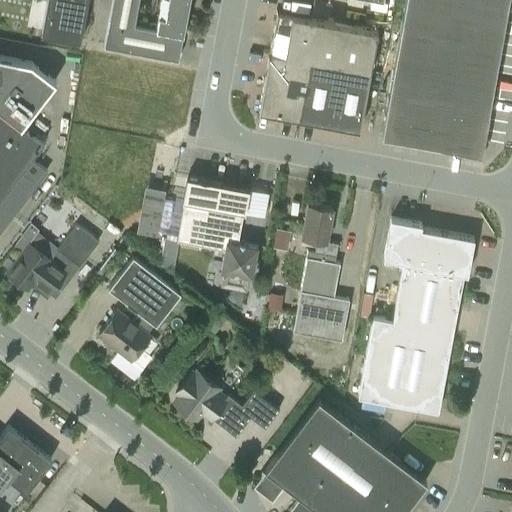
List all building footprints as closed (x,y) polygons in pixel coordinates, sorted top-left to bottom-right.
[(80,41),(87,0),(46,0),(41,34),(80,41)] [(178,59),(189,0),(112,0),(104,45),(178,59)] [(481,153),(508,0),(405,0),(381,135),(481,153)] [(270,51),(370,70),(377,30),(277,12),(270,51)] [(370,70),(270,51),(259,110),(359,128),(370,70)] [(0,210),(10,218),(47,170),(31,158),(43,142),(21,125),(55,79),(31,61),(0,54),(0,210)] [(181,199),(184,199),(176,239),(225,248),(226,239),(237,241),(243,210),(244,211),(248,187),(186,176),(181,199)] [(308,202),(301,237),(316,239),(314,251),(307,250),(335,255),(336,255),(338,243),(326,241),(332,207),(308,202)] [(414,263),(420,226),(421,223),(390,217),(383,258),(403,261),(414,263)] [(21,251),(6,271),(9,274),(8,277),(10,279),(16,283),(21,287),(24,285),(28,288),(34,280),(37,282),(43,287),(51,293),(56,286),(61,290),(80,265),(98,240),(76,223),(57,247),(51,256),(30,240),(36,231),(38,229),(29,222),(12,245),(21,251)] [(276,226),(274,243),(286,245),(289,228),(276,226)] [(414,263),(463,272),(467,273),(474,236),(420,226),(414,263)] [(162,233),(159,262),(173,264),(176,235),(162,233)] [(245,291),(248,275),(251,275),(257,244),(237,241),(226,239),(225,248),(220,269),(223,270),(220,286),(245,291)] [(334,261),(335,255),(307,250),(292,330),(341,339),(349,298),(333,295),(339,262),(334,261)] [(139,311),(131,321),(146,332),(154,323),(155,324),(180,292),(132,255),(107,287),(139,311)] [(463,272),(414,263),(403,261),(392,319),(373,315),(358,395),(438,410),(463,272)] [(280,296),(270,294),(268,306),(278,307),(280,296)] [(202,324),(211,331),(223,316),(213,308),(202,324)] [(149,335),(146,332),(131,321),(116,309),(98,332),(119,348),(110,360),(133,378),(151,355),(140,347),(149,335)] [(206,412),(220,393),(217,390),(219,387),(197,370),(194,373),(191,371),(175,392),(178,394),(173,400),(196,418),(202,410),(206,412)] [(253,388),(241,404),(227,393),(225,396),(220,393),(206,412),(235,435),(250,416),(264,427),(279,407),(253,388)] [(288,510),(288,511),(344,511),(389,452),(318,398),(264,468),(300,495),(288,510)] [(0,511),(0,485),(4,480),(5,481),(8,477),(25,491),(51,458),(8,425),(0,434),(0,511)] [(401,511),(426,480),(389,452),(344,511),(401,511)]
